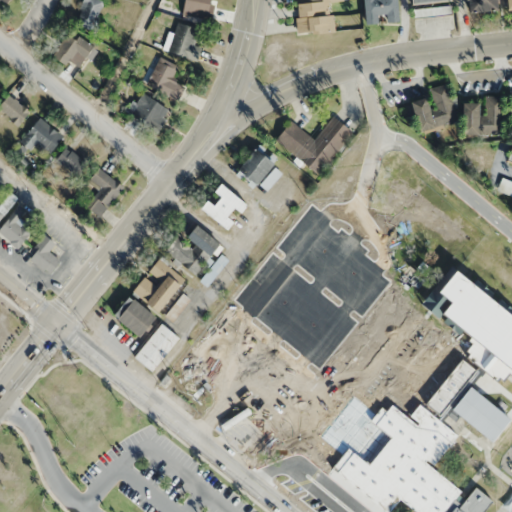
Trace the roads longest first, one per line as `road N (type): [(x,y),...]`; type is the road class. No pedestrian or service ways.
road 1 (tertiary): [(511,49),(353,70),(283,94),(179,177),(54,329)]
road 2 (tertiary): [(54,329),(281,511)]
road 3 (residential): [(0,39),(179,177)]
road 4 (residential): [(252,0),(218,116),(179,177)]
